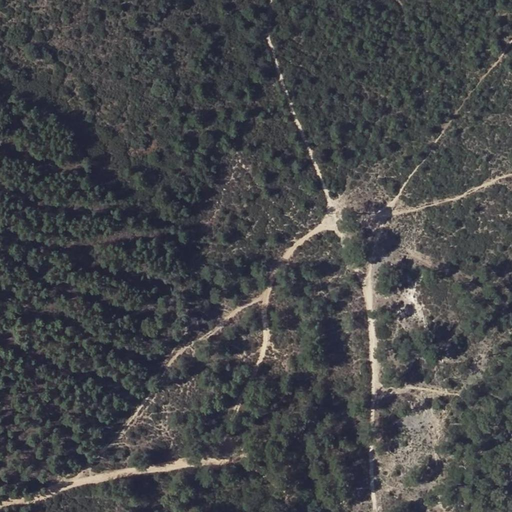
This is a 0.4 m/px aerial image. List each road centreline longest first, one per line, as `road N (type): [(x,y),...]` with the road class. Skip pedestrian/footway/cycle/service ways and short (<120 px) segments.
road 1 (track): [(375,511),(369,280),(342,255),(265,44),(263,0)]
road 2 (track): [(0,503),(185,460),(241,463),(272,480),(289,511)]
road 3 (track): [(215,462),(235,399),(264,348),(270,271),(292,241)]
